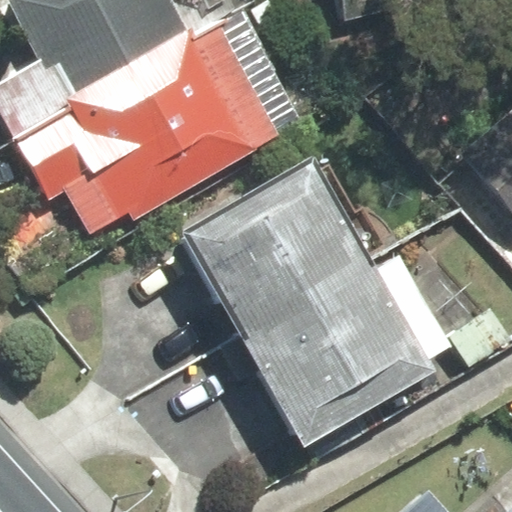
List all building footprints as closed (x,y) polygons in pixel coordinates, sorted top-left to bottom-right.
[(0,0),(54,91),(171,22),(157,0),(0,0)] [(443,0),(326,0),(333,30),(445,9),(443,0)] [(125,222),(278,134),(210,17),(5,135),(46,206),(74,190),(81,230),(125,222)] [(511,69),(495,82),(511,103),(511,69)] [(282,450),(415,377),(296,163),(163,236),(282,450)] [(481,307),(438,331),(463,374),(506,350),(481,307)] [(511,511),(511,509),(508,511),(432,511),(415,493),(393,511),(511,511)]
